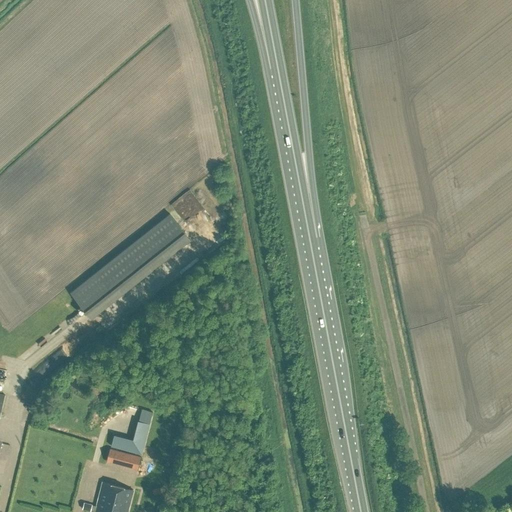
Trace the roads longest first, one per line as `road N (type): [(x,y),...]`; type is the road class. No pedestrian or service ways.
road 1 (unclassified): [(425,511),(363,217)]
road 2 (trunk): [(313,258),(318,226),(293,0)]
road 3 (trunk): [(361,511),(313,258)]
road 4 (trunk): [(313,258),(280,80)]
